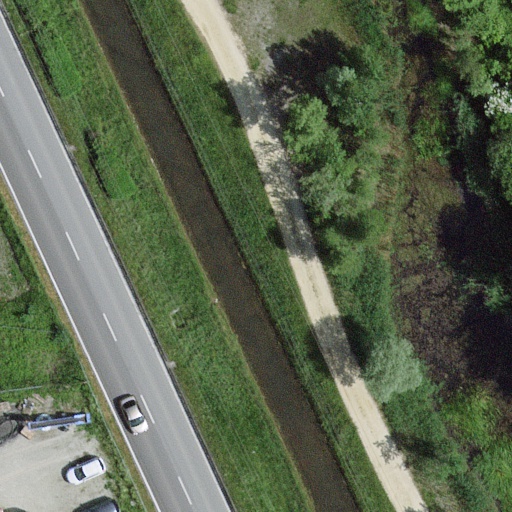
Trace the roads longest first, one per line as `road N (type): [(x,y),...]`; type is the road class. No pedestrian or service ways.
road 1 (track): [(395,511),(360,444),(233,66),(196,0)]
road 2 (tertiary): [(0,86),(202,511)]
